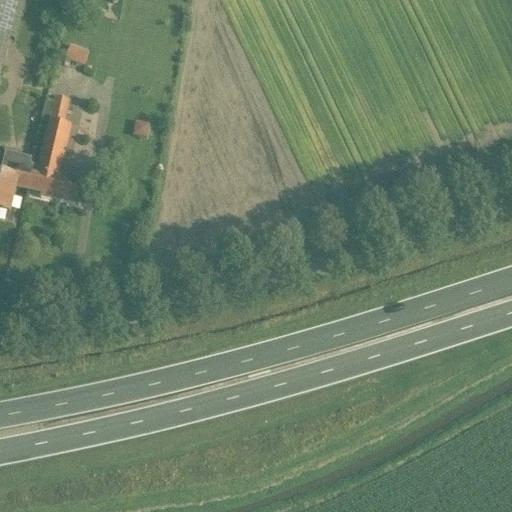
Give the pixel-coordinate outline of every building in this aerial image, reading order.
[(10,40),(15,41),(25,0),(0,0),(0,82),(9,46),(10,40)] [(69,47),(64,61),(84,68),(89,54),(69,47)] [(55,98),(53,122),(70,123),(72,100),(55,98)] [(40,169),(34,167),(28,193),(41,196),(40,199),(52,201),(53,199),(74,204),(78,185),(58,181),(70,128),(50,124),(40,169)] [(14,190),(28,193),(34,167),(6,161),(2,178),(0,177),(0,212),(8,215),(14,190)]
